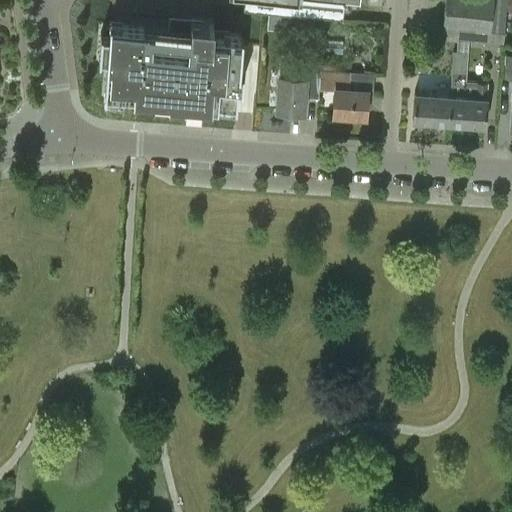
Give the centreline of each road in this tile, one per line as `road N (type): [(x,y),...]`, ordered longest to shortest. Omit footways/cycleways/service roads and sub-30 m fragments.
road 1 (residential): [(511,172),(58,139)]
road 2 (residential): [(58,139),(40,0)]
